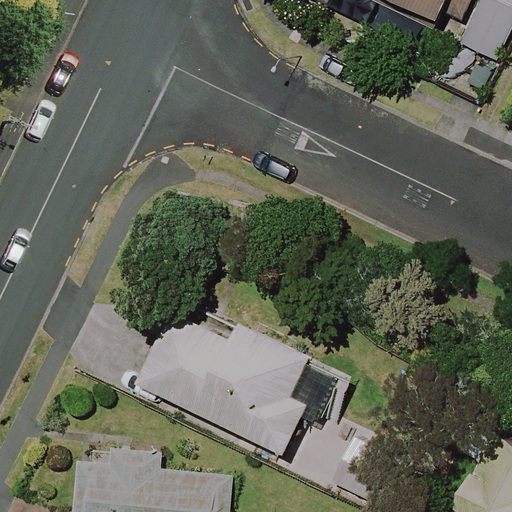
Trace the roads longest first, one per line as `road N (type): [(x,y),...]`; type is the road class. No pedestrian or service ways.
road 1 (residential): [(123,41),(511,227)]
road 2 (residential): [(123,41),(0,299)]
